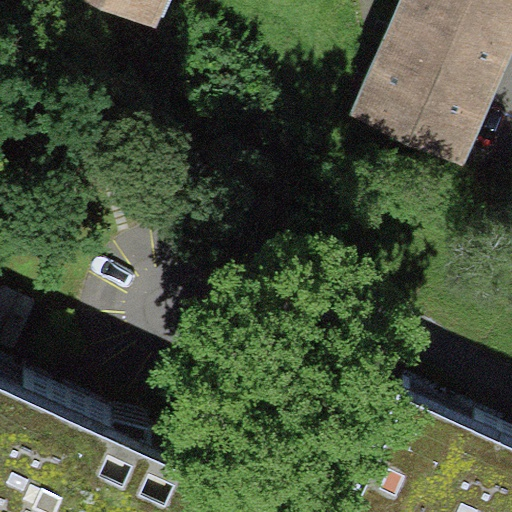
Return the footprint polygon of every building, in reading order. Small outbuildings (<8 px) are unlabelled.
[(126,0),(150,10),(154,2),(148,0),(126,0)] [(511,0),(405,0),(378,64),(389,69),(375,101),(364,97),(361,105),(454,145),(467,115),(511,9),(511,0)] [(104,511),(141,434),(0,370),(0,511),(104,511)] [(511,511),(511,438),(397,386),(339,511),(511,511)] [(310,511),(141,434),(104,511),(310,511)]
